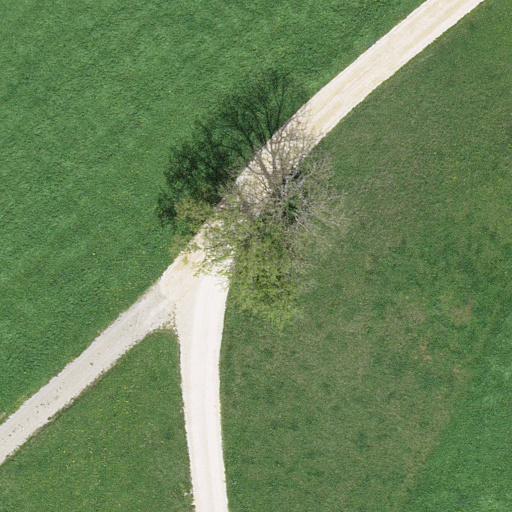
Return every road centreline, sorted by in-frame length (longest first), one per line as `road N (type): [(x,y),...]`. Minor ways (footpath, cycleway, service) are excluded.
road 1 (track): [(210,251),(294,140),(448,0)]
road 2 (track): [(210,251),(0,441)]
road 3 (track): [(214,511),(201,402),(210,251)]
